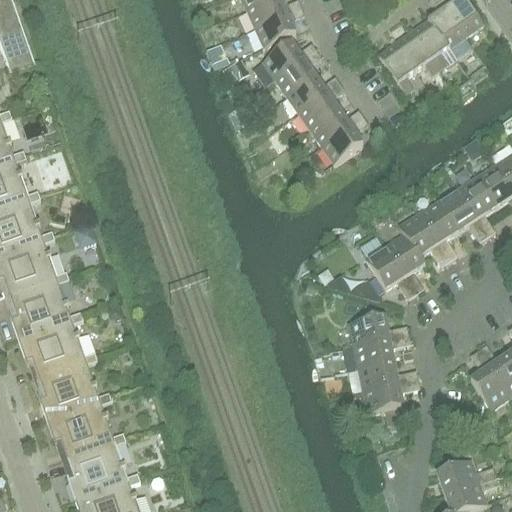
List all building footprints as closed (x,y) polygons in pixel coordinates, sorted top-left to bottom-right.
[(36,70),(11,0),(0,0),(0,48),(8,70),(7,70),(10,79),(36,70)] [(279,0),(278,0),(239,0),(246,15),(279,0)] [(287,19),(279,0),(246,15),(255,33),(287,19)] [(435,14),(442,9),(436,0),(435,0),(429,5),(435,14)] [(446,0),(436,0),(442,9),(450,4),(446,0)] [(483,29),(463,0),(445,13),(466,42),(483,29)] [(288,9),(291,17),(302,12),(298,4),(288,9)] [(305,20),(302,12),(291,17),(295,25),(305,20)] [(466,42),(445,13),(429,25),(449,53),(466,42)] [(296,38),(287,19),(255,33),(264,53),(265,52),(276,47),(296,38)] [(449,53),(429,25),(412,36),(439,75),(446,70),(439,60),(449,53)] [(439,75),(412,36),(395,48),(415,77),(425,70),(432,80),(439,75)] [(275,85),(304,64),(291,47),(280,55),(270,62),(263,67),(275,85)] [(276,47),(265,52),(270,62),(280,55),(276,47)] [(303,55),(308,62),(317,55),(312,48),(303,55)] [(415,77),(395,48),(378,60),(398,89),(399,89),(406,99),(413,94),(406,84),(415,77)] [(221,49),(206,55),(211,68),(227,62),(221,49)] [(322,62),(317,55),(308,62),(313,69),(322,62)] [(250,77),(241,63),(223,75),(232,89),(239,84),(250,77)] [(287,101),(315,81),(304,64),(275,85),(287,101)] [(298,118),(327,98),(315,81),(287,101),(298,118)] [(326,88),(331,95),(340,89),(335,82),(326,88)] [(345,96),(340,89),(331,95),(336,102),(345,96)] [(310,135),(339,114),(327,98),(298,118),(310,135)] [(322,151),(351,131),(339,114),(310,135),(322,151)] [(0,118),(0,122),(1,123),(2,127),(12,123),(9,115),(0,118)] [(350,121),(354,128),(364,122),(359,115),(350,121)] [(13,159),(2,127),(1,123),(0,122),(0,168),(15,163),(16,167),(26,164),(24,155),(13,159)] [(369,129),(364,122),(354,128),(359,135),(369,129)] [(334,169),(363,149),(351,131),(322,151),(334,169)] [(511,159),(496,169),(511,194),(511,159)] [(28,199),(16,167),(15,163),(0,168),(0,213),(29,203),(30,208),(41,204),(38,196),(28,199)] [(511,194),(496,169),(476,182),(496,213),(507,205),(511,212),(511,194)] [(496,213),(476,182),(457,194),(487,242),(495,237),(485,220),(496,213)] [(487,242),(457,194),(438,207),(457,237),(469,230),(480,247),(487,242)] [(42,240),(30,208),(29,203),(0,213),(0,259),(43,244),(45,248),(55,244),(52,236),(42,240)] [(457,237),(438,207),(419,219),(449,266),(457,261),(446,245),(457,237)] [(449,266),(419,219),(398,232),(404,240),(404,239),(419,262),(420,261),(430,255),(441,271),(449,266)] [(89,229),(74,235),(79,248),(83,251),(96,246),(89,229)] [(404,239),(404,240),(385,252),(416,299),(424,294),(413,277),(425,269),(420,261),(419,262),(404,239)] [(56,280),(45,248),(43,244),(0,259),(0,282),(4,281),(11,301),(58,284),(59,288),(69,285),(66,276),(56,280)] [(416,299),(385,252),(365,264),(385,295),(397,287),(408,304),(416,299)] [(104,269),(95,273),(96,278),(104,281),(108,280),(104,269)] [(70,320),(59,288),(58,284),(11,301),(17,320),(12,322),(11,318),(10,319),(18,343),(72,325),(73,329),(83,325),(81,317),(70,320)] [(384,308),(368,284),(347,297),(384,308)] [(366,306),(363,315),(377,318),(379,309),(366,306)] [(387,335),(384,321),(349,328),(354,352),(409,340),(407,331),(387,335)] [(85,361),(73,329),(72,325),(18,343),(27,368),(28,368),(27,364),(32,362),(39,381),(86,365),(87,369),(98,365),(95,357),(85,361)] [(394,367),(391,353),(411,349),(409,340),(354,352),(358,374),(394,367)] [(511,400),(511,363),(509,359),(498,366),(486,350),(478,355),(510,402),(511,400)] [(510,402),(478,355),(471,361),(482,377),(470,385),(491,415),(510,402)] [(99,401),(87,369),(86,365),(39,381),(46,401),(41,403),(39,399),(38,399),(47,424),(100,405),(102,409),(112,406),(109,397),(99,401)] [(397,380),(394,367),(358,374),(363,396),(418,385),(416,376),(397,380)] [(403,412),(400,398),(420,394),(418,385),(363,396),(368,420),(403,412)] [(113,441),(102,409),(100,405),(47,424),(56,449),(57,448),(56,444),(61,443),(68,462),(115,446),(116,450),(126,446),(123,438),(113,441)] [(127,482),(116,450),(115,446),(68,462),(74,482),(69,484),(68,480),(67,480),(75,505),(129,486),(130,490),(141,486),(138,478),(127,482)] [(496,481),(492,472),(475,479),(471,465),(436,477),(444,500),(496,481)] [(480,511),(487,510),(482,496),(499,490),(496,481),(444,500),(448,511),(480,511)] [(138,511),(130,490),(129,486),(75,505),(77,511),(138,511)]
